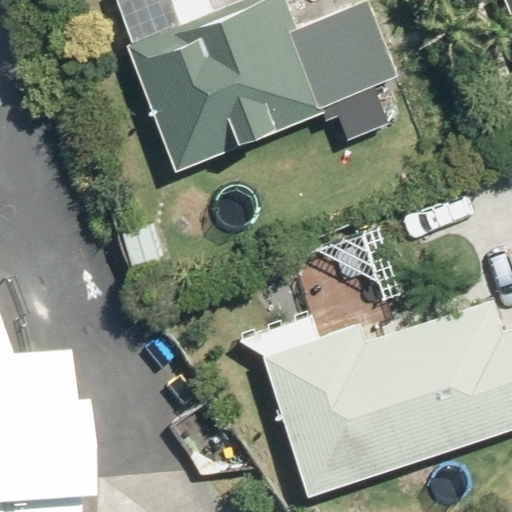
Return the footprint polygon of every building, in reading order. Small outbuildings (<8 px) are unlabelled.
[(175,0),(184,21),(134,41),(184,166),(330,107),(329,102),(405,71),(376,0),(370,0),(303,28),(291,0),(238,0),(218,9),(214,0),(175,0)] [(373,340),(367,324),(271,353),(317,493),(511,428),(511,326),(501,296),(373,340)] [(169,321),(189,351),(212,337),(192,307),(169,321)] [(0,511),(75,511),(74,494),(85,494),(78,400),(68,401),(66,353),(11,357),(0,326),(0,511)] [(148,511),(123,492),(107,511),(148,511)]
